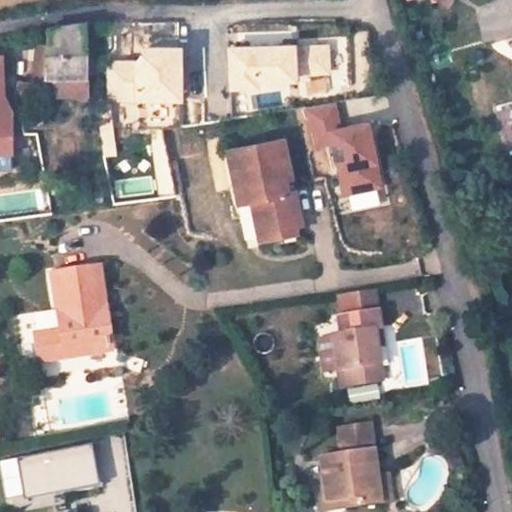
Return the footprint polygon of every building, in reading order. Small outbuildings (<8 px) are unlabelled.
[(64,85),(60,29),(21,35),(20,87),(64,85)] [(330,45),(227,46),(227,87),(297,87),(297,76),(330,76),(330,45)] [(138,46),(138,60),(105,60),(105,105),(181,104),(181,46),(138,46)] [(356,48),(331,47),(330,85),(355,86),(356,48)] [(65,103),(64,85),(20,87),(20,105),(65,103)] [(337,102),(304,107),(311,150),(331,147),(339,198),(382,191),(371,121),(341,126),(337,102)] [(273,187),(265,148),(209,161),(218,200),(232,197),(235,210),(244,250),(280,240),(279,235),(285,233),(276,200),(272,201),(268,188),(273,187)] [(0,214),(49,211),(48,190),(0,193),(0,214)] [(232,197),(218,200),(221,213),(235,210),(232,197)] [(19,339),(26,367),(54,359),(52,352),(97,339),(89,312),(86,313),(73,265),(32,276),(46,331),(19,339)] [(319,341),(325,379),(343,376),(345,390),(367,387),(360,351),(357,336),(365,334),(362,316),(322,320),(325,340),(319,341)] [(365,334),(357,336),(360,351),(368,349),(365,334)] [(52,352),(54,359),(99,347),(97,339),(52,352)] [(343,376),(325,379),(328,392),(345,390),(343,376)] [(54,431),(128,421),(123,378),(49,388),(54,431)] [(317,462),(321,484),(324,502),(344,499),(346,510),(377,506),(377,509),(391,507),(385,475),(372,478),(363,428),(333,433),(338,458),(317,462)] [(0,459),(0,468),(7,511),(64,502),(62,491),(98,486),(91,445),(0,459)] [(315,511),(333,511),(346,510),(344,499),(324,502),(321,484),(311,485),(315,511)]
